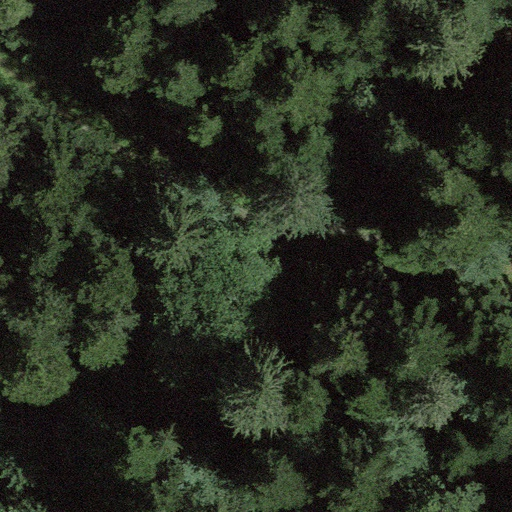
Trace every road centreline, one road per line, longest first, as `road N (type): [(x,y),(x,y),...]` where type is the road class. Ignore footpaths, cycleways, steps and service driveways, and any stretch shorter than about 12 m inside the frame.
road 1 (track): [(511,287),(359,248),(199,178),(63,98),(0,45)]
road 2 (track): [(0,357),(105,511)]
